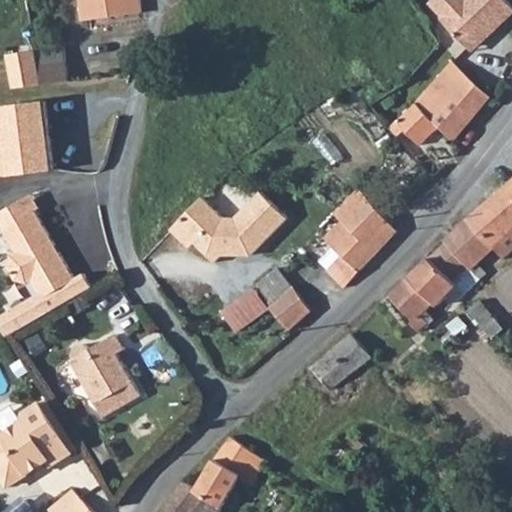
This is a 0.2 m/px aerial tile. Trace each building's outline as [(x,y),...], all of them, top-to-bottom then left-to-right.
[(85,0),(87,22),(146,16),(144,0),(85,0)] [(495,28),(511,12),(511,3),(509,0),(460,0),(443,18),(469,45),(492,25),(495,28)] [(40,81),(66,79),(60,44),(34,49),(40,81)] [(454,61),(416,99),(429,113),(468,75),(454,61)] [(475,114),(481,121),(486,115),(489,118),(499,107),(468,75),(429,113),(435,119),(451,138),(475,114)] [(416,99),(404,110),(421,131),(435,119),(429,113),(416,99)] [(45,100),(0,104),(9,174),(53,169),(45,100)] [(0,175),(9,174),(0,104),(0,175)] [(511,181),(500,192),(511,207),(511,181)] [(372,189),(361,199),(381,219),(391,209),(372,189)] [(216,198),(186,230),(203,247),(209,242),(229,262),(240,251),(246,250),(246,255),(261,254),(299,214),(274,190),(249,217),(237,217),(216,198)] [(511,249),(511,207),(500,192),(465,222),(488,255),(495,265),(511,249)] [(35,205),(28,193),(13,201),(12,202),(20,215),(30,209),(35,205)] [(341,222),(376,256),(396,235),(381,219),(361,199),(357,195),(336,216),(341,222)] [(73,276),(30,209),(20,215),(12,202),(0,209),(0,217),(4,224),(0,227),(15,251),(12,254),(8,267),(17,280),(30,283),(33,281),(41,293),(0,319),(0,323),(8,337),(90,284),(82,270),(73,276)] [(299,214),(261,254),(265,254),(302,216),(299,214)] [(341,257),(358,274),(376,256),(341,222),(324,239),(341,257)] [(488,255),(465,222),(444,241),(446,244),(466,276),(488,255)] [(466,276),(446,244),(430,259),(459,294),(469,291),(466,276)] [(326,273),(343,290),(358,274),(341,257),(326,273)] [(459,294),(430,259),(392,295),(415,320),(414,324),(422,332),(435,321),(430,312),(459,294)] [(256,291),(288,333),(312,313),(278,272),(256,291)] [(489,332),(478,321),(469,330),(481,341),(489,332)] [(337,387),(368,359),(372,355),(351,334),(317,367),(337,387)] [(112,421),(149,398),(124,358),(131,353),(121,338),(95,355),(87,350),(84,351),(80,354),(80,363),(77,366),(112,421)] [(71,452),(76,448),(45,398),(39,402),(71,452)] [(51,465),(71,452),(39,402),(27,411),(26,419),(4,433),(0,432),(0,473),(7,484),(48,460),(51,465)] [(248,485),(260,469),(264,462),(231,438),(194,490),(181,480),(166,500),(167,509),(164,511),(198,511),(199,511),(223,511),(245,483),(248,485)] [(52,511),(92,511),(73,489),(50,510),(52,511)]
